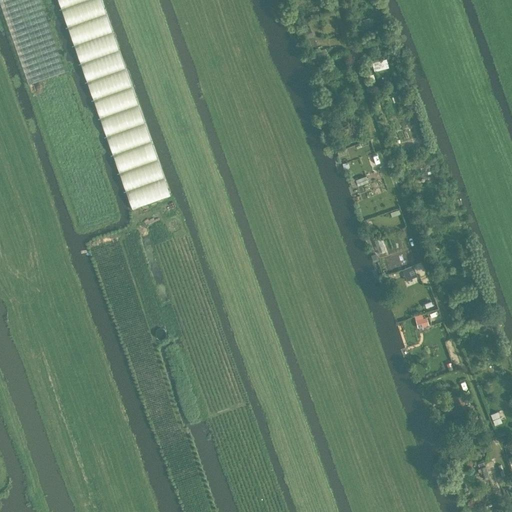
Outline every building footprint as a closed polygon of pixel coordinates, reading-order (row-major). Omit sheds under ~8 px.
[(0,0),(0,3),(28,84),(65,71),(39,0),(0,0)] [(100,0),(57,0),(131,209),(170,195),(100,0)] [(361,29),(372,26),(370,17),(358,21),(361,29)] [(309,26),(302,29),(307,40),(306,41),(308,48),(316,44),(309,26)] [(320,61),(328,59),(325,48),(317,51),(320,61)] [(357,185),(368,182),(366,176),(355,180),(357,185)] [(406,280),(417,275),(413,267),(403,272),(406,280)] [(422,314),(414,316),(417,328),(425,326),(428,325),(426,317),(423,318),(422,314)] [(498,411),(490,414),(495,425),(502,422),(498,411)]
